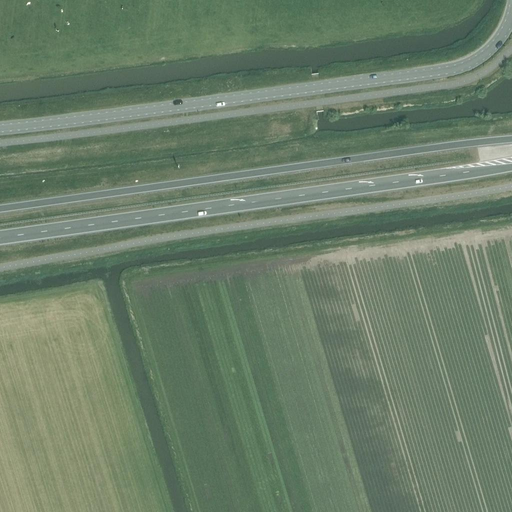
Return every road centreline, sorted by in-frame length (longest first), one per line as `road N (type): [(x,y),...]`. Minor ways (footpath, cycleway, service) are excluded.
road 1 (tertiary): [(511,13),(487,50),(449,70),(0,128)]
road 2 (trunk): [(0,237),(489,171)]
road 3 (trunk): [(484,142),(0,208)]
